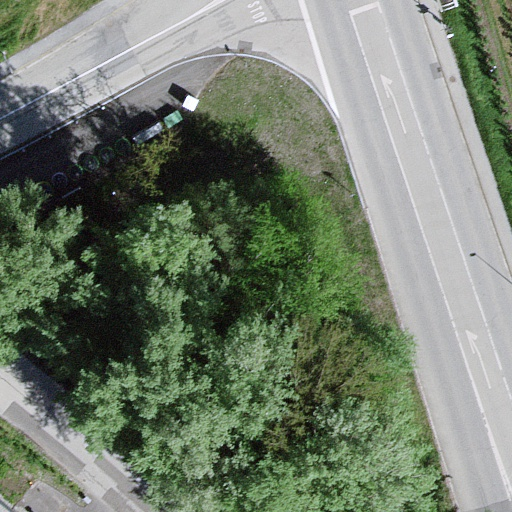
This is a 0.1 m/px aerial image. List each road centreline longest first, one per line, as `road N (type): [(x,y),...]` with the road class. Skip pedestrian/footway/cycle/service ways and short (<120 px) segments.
road 1 (tertiary): [(362,0),(511,490)]
road 2 (residential): [(231,0),(0,127)]
